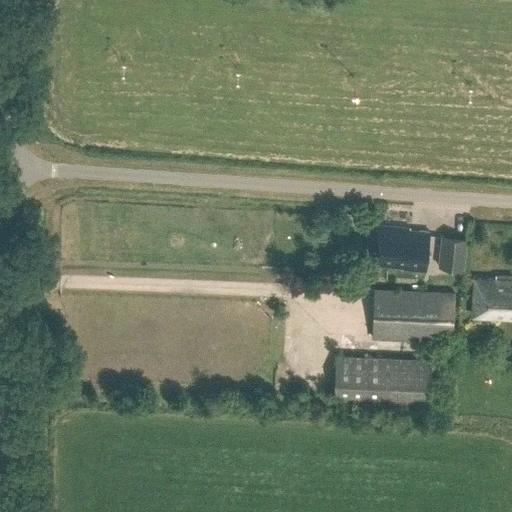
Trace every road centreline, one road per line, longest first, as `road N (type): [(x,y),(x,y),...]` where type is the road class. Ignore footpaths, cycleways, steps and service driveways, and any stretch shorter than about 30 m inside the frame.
road 1 (unclassified): [(11,168),(511,203)]
road 2 (tertiary): [(13,511),(11,168)]
road 3 (tertiary): [(11,168),(8,0)]
